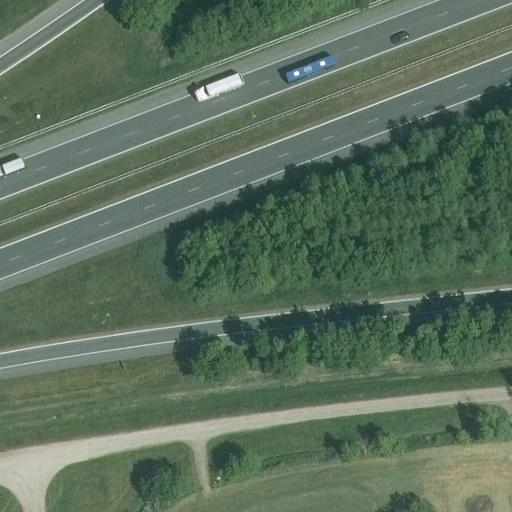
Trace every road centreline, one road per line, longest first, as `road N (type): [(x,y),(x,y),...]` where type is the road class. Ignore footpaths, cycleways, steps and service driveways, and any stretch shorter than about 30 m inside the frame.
road 1 (motorway): [(0,265),(511,68)]
road 2 (motorway): [(0,362),(511,297)]
road 3 (motorway): [(479,0),(0,184)]
road 4 (unclassified): [(23,458),(511,394)]
